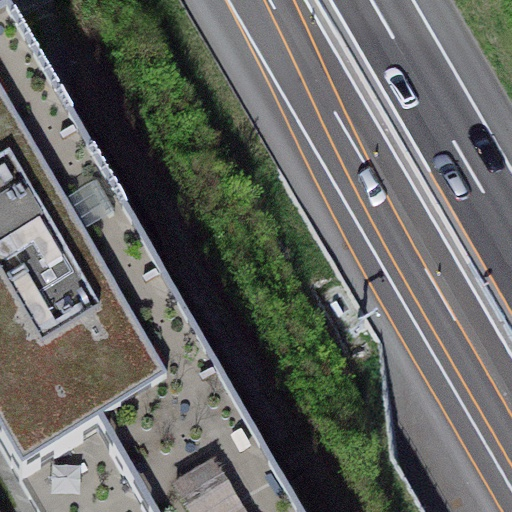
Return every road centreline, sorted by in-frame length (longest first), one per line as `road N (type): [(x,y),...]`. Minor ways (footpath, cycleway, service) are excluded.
road 1 (motorway): [(268,0),(511,427)]
road 2 (motorway): [(511,241),(371,0)]
